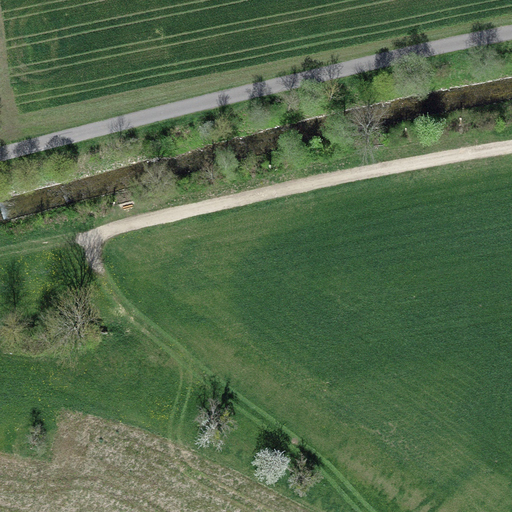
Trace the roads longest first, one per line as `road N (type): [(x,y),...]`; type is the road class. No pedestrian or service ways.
road 1 (track): [(511,31),(0,153)]
road 2 (track): [(511,145),(0,254)]
